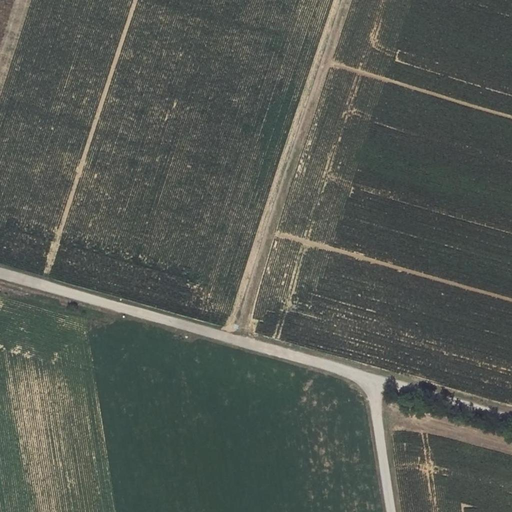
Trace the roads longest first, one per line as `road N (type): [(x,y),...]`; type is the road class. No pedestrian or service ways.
road 1 (track): [(370,378),(0,272)]
road 2 (track): [(511,419),(370,378)]
road 3 (track): [(370,378),(390,511)]
